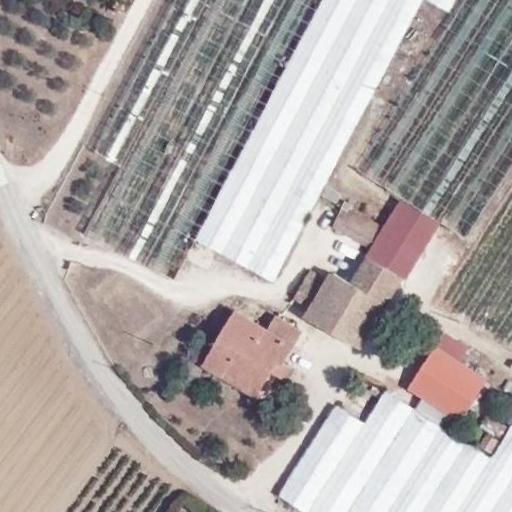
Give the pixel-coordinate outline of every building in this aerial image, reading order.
[(420,0),(430,0),(446,8),(449,0),(173,0),(159,28),(94,150),(119,162),(84,230),(172,277),(195,237),(272,277),(384,68),(420,0)] [(464,236),(511,160),(511,0),(460,0),(354,167),(464,236)] [(511,355),(511,185),(435,305),(511,355)] [(387,232),(344,207),(334,226),(374,248),(354,284),(331,271),(327,278),(310,269),(293,299),(306,306),(301,315),(366,352),(438,225),(403,205),(387,232)] [(307,333),(275,314),(268,326),(236,307),(199,368),(260,404),(277,375),(287,381),(291,373),(285,369),(307,333)] [(469,348),(441,332),(407,389),(466,423),(492,379),(461,361),(469,348)] [(280,490),(313,511),(511,511),(511,421),(490,454),(385,389),(366,418),(336,401),(280,490)]
